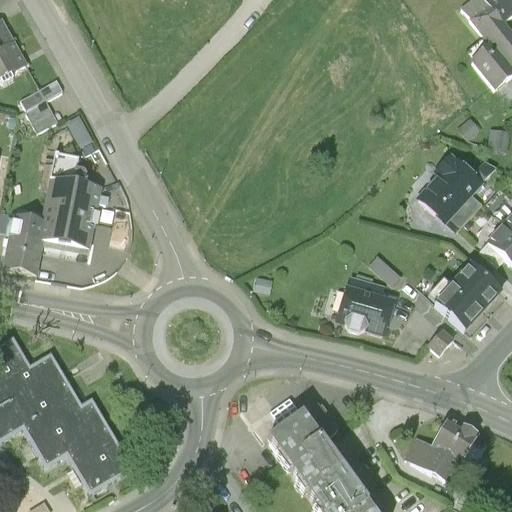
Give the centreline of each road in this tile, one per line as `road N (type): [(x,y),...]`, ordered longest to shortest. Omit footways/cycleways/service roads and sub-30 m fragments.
road 1 (residential): [(33,0),(163,232),(186,289)]
road 2 (secondary): [(241,348),(453,400)]
road 3 (secondary): [(0,303),(142,331)]
